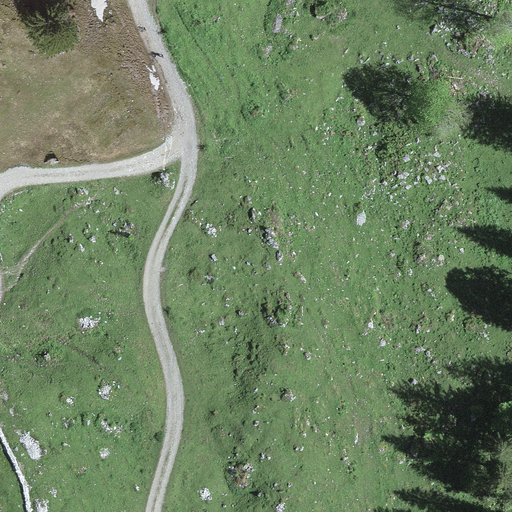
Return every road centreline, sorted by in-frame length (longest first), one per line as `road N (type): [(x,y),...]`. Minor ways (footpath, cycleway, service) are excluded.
road 1 (track): [(157,511),(175,432),(174,378),(155,301),(161,244),(189,191),(190,142)]
road 2 (track): [(190,142),(157,165),(0,189)]
road 3 (track): [(190,142),(139,0)]
